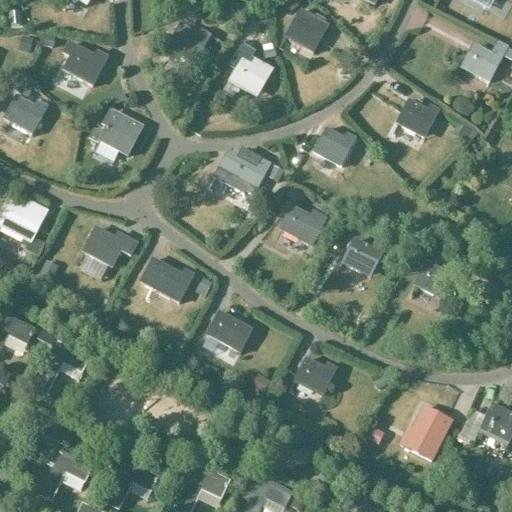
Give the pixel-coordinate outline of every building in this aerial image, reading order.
[(68,0),(87,11),(92,0),(68,0)] [(357,0),(375,9),(379,0),(357,0)] [(314,20),(302,13),(286,41),(313,56),(328,29),(324,27),(326,24),(315,18),(314,20)] [(180,27),(166,52),(196,68),(212,39),(201,33),(198,37),(180,27)] [(511,54),(508,52),(509,51),(498,45),(493,54),(495,55),(492,60),(474,50),(462,73),(489,87),(503,60),(511,65),(511,70),(511,73),(511,54)] [(69,63),(62,75),(93,92),(109,60),(97,54),(95,58),(70,46),(63,59),(69,63)] [(257,102),(274,73),(254,62),(252,67),(242,61),(228,86),(257,102)] [(16,98),(3,124),(32,140),(48,111),(37,105),(35,109),(16,98)] [(409,106),(397,128),(424,143),(438,116),(429,111),(427,116),(409,106)] [(102,130),(105,132),(102,137),(94,133),(90,142),(98,146),(128,162),(144,130),(111,113),(102,130)] [(362,159),(368,148),(358,142),(346,135),(344,140),(326,130),(313,155),(341,172),(352,154),(362,159)] [(225,159),(213,182),(244,198),(246,196),(255,200),(271,168),(242,153),(240,158),(232,154),(225,159)] [(0,230),(32,247),(48,215),(29,205),(24,214),(12,207),(0,230)] [(292,212),(280,234),(307,249),(322,222),(313,217),(310,222),(292,212)] [(121,256),(131,262),(138,247),(117,236),(114,241),(96,231),(82,256),(113,273),(121,256)] [(354,245),(342,267),(369,282),(384,255),(375,250),(372,254),(354,245)] [(153,262),(140,287),(179,308),(195,279),(184,272),(181,277),(153,262)] [(445,274),(426,264),(413,290),(443,305),(458,275),(447,270),(445,274)] [(219,315),(206,339),(240,359),(253,334),(219,315)] [(0,354),(8,339),(27,349),(34,335),(3,320),(0,326),(0,354)] [(63,367),(82,376),(89,363),(59,348),(36,393),(47,398),(63,367)] [(305,360),(293,387),(322,402),(338,372),(327,365),(325,370),(305,360)] [(511,416),(492,407),(477,437),(507,451),(511,441),(511,416)] [(420,446),(411,462),(431,472),(438,459),(451,433),(424,419),(412,442),(420,446)] [(53,453),(45,468),(54,473),(40,501),(51,506),(66,477),(84,486),(91,473),(53,453)] [(111,478),(120,482),(107,509),(113,511),(119,511),(132,485),(151,495),(158,481),(120,462),(111,478)] [(222,500),(229,486),(189,466),(181,482),(187,485),(180,499),(173,511),(193,511),(204,490),(222,500)] [(259,511),(265,502),(284,511),(291,497),(252,478),(241,500),(249,504),(244,511),(259,511)]
